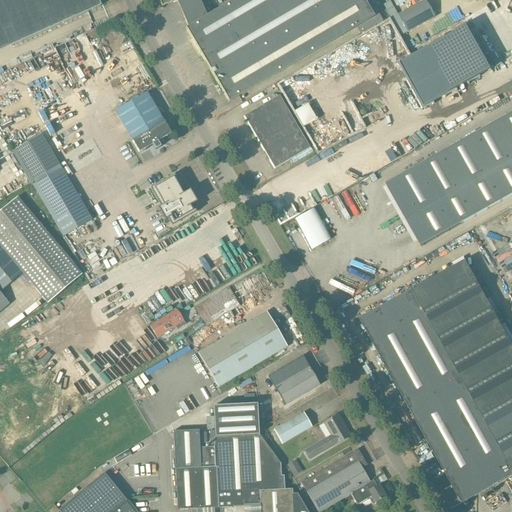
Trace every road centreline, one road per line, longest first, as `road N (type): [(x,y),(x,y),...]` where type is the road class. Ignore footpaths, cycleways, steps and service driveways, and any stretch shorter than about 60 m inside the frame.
road 1 (unclassified): [(425,511),(134,0)]
road 2 (unknown): [(135,288),(247,201),(403,124)]
